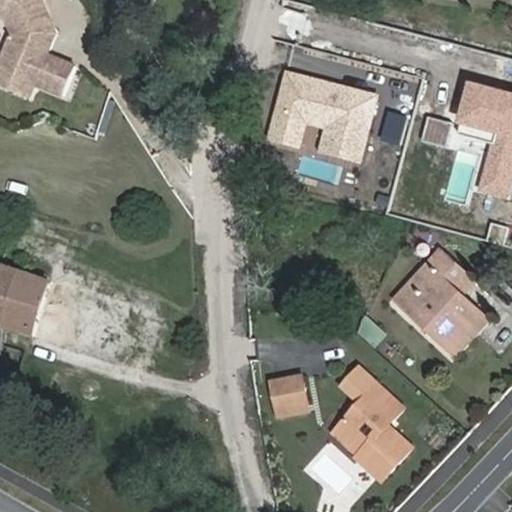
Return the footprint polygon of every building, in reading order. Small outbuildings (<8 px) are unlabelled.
[(0,0),(0,16),(7,19),(13,34),(0,66),(0,70),(36,85),(65,97),(77,67),(48,55),(57,34),(54,28),(50,30),(45,18),(49,16),(42,0),(0,0)] [(49,16),(45,18),(50,30),(54,28),(49,16)] [(36,85),(0,70),(0,86),(30,99),(36,85)] [(474,90),(498,97),(502,81),(478,75),(474,90)] [(304,150),(309,131),(314,114),(340,121),(336,138),(331,157),(364,166),(381,102),(292,78),(275,142),(304,150)] [(511,181),(511,100),(498,97),(474,90),(464,127),(500,137),(496,149),(484,193),(507,200),(511,181)] [(314,114),(309,131),(336,138),(340,121),(314,114)] [(500,137),(464,127),(461,139),(496,149),(500,137)] [(64,261),(69,242),(27,233),(23,251),(64,261)] [(439,324),(432,333),(456,356),(488,320),(458,291),(470,277),(442,251),(430,264),(436,269),(410,297),(439,324)] [(397,299),(432,333),(439,324),(410,297),(436,269),(430,264),(397,299)] [(0,326),(25,334),(44,281),(0,265),(0,326)] [(364,321),(358,334),(380,344),(386,330),(364,321)] [(365,450),(358,457),(383,480),(413,447),(390,425),(406,407),(380,383),(362,366),(346,382),(364,399),(340,425),(365,450)] [(304,380),(275,385),(281,420),(311,415),(304,380)] [(287,441),(307,441),(306,422),(287,422),(287,441)] [(332,432),(358,457),(365,450),(340,425),(332,432)]
